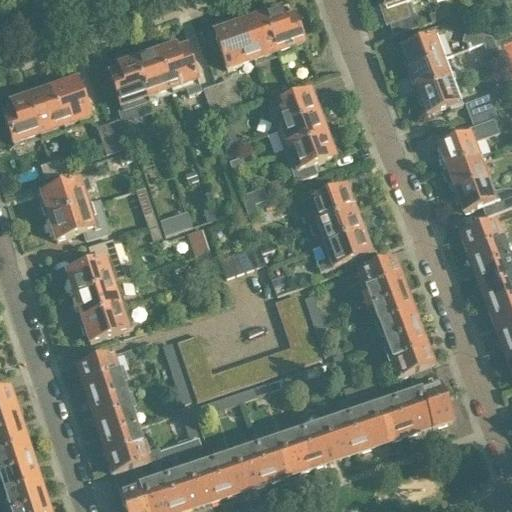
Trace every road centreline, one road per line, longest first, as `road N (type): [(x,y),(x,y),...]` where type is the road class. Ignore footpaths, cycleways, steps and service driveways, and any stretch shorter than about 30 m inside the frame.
road 1 (residential): [(511,475),(333,0)]
road 2 (residential): [(84,511),(0,254)]
